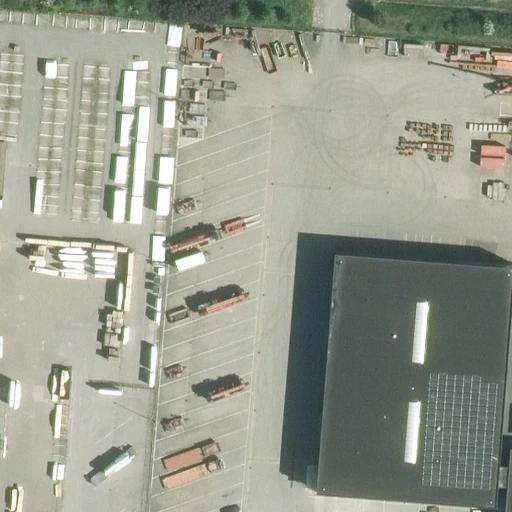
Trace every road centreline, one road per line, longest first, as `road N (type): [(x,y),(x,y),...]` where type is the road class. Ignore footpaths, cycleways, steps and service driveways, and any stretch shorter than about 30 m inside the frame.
road 1 (unknown): [(285,511),(330,0)]
road 2 (unknown): [(68,511),(78,325),(64,301),(42,288),(0,279)]
